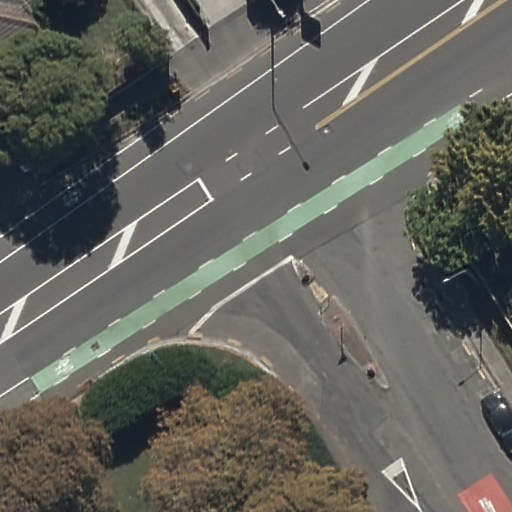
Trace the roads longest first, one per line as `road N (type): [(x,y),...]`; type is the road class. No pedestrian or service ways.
road 1 (residential): [(263,152),(484,511)]
road 2 (secondary): [(0,330),(263,152)]
road 3 (secondary): [(263,152),(484,0)]
